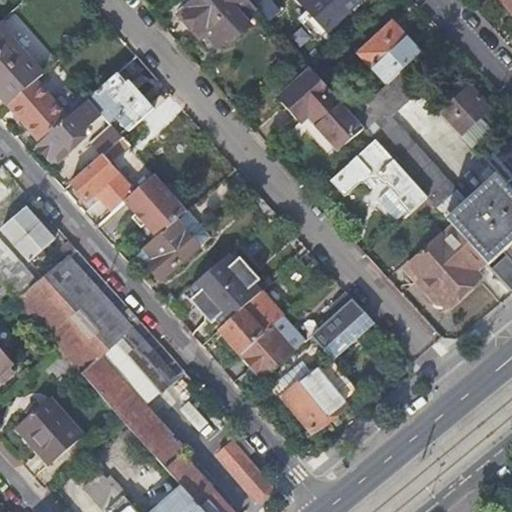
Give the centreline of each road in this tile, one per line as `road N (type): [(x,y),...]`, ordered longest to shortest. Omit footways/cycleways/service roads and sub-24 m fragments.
road 1 (residential): [(466,389),(116,0)]
road 2 (residential): [(321,502),(0,143)]
road 3 (primary): [(466,389),(321,502)]
